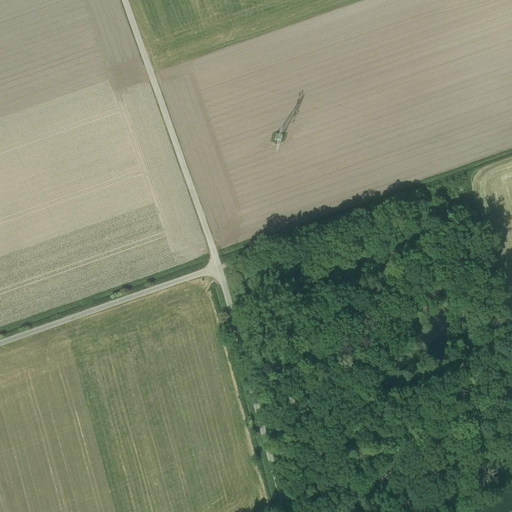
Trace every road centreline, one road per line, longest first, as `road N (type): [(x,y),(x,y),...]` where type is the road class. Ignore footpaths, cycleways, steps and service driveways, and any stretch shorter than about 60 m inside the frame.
road 1 (track): [(125,0),(203,218),(285,511)]
road 2 (track): [(0,342),(217,265)]
